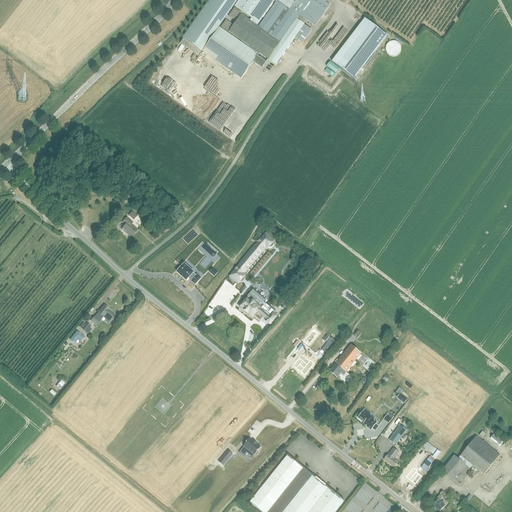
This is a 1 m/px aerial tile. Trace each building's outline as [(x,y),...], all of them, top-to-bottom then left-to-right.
[(241,44),(219,28),(238,0),(210,0),(183,39),(203,53),(207,56),(204,60),(215,67),(218,63),(241,80),(254,62),(262,68),(268,60),(276,66),(295,38),(302,43),(312,31),(304,25),(307,22),(316,27),(330,6),(320,0),(296,0),(294,3),(290,0),(241,0),(236,7),(252,19),(250,21),(241,15),(229,33),(242,42),(241,44)] [(365,19),(332,62),(353,79),(387,35),(365,19)] [(386,53),(388,55),(391,56),(393,57),(396,57),(398,56),(400,54),(401,52),(401,49),(401,46),(400,44),(397,42),(395,41),(392,41),(389,42),(387,44),(385,47),(385,50),(386,53)] [(129,216),(134,220),(138,216),(133,211),(129,216)] [(125,226),(122,230),(125,232),(125,231),(132,237),(137,231),(131,225),(132,223),(127,218),(122,223),(125,226)] [(255,245),(229,277),(237,284),(245,275),(243,273),(264,247),(267,250),(269,248),(272,247),(274,245),(274,242),(275,240),(273,239),(266,232),(261,238),(260,237),(258,235),(254,240),(257,243),(256,245),(255,245)] [(196,244),(192,248),(204,258),(208,254),(196,244)] [(202,248),(209,254),(213,251),(206,244),(202,248)] [(177,262),(170,270),(179,278),(181,276),(184,278),(183,278),(187,281),(193,275),(189,271),(188,273),(186,271),(186,270),(177,262)] [(74,289),(69,285),(64,291),(65,291),(58,299),(63,302),(59,307),(56,305),(48,314),(52,316),(58,309),(59,310),(67,301),(72,306),(77,301),(78,301),(79,299),(83,302),(85,300),(87,298),(87,297),(83,293),(84,293),(81,291),(80,292),(75,288),(74,289)] [(251,294),(240,307),(244,310),(248,314),(252,317),(254,315),(260,321),(263,317),(267,320),(265,321),(271,326),(277,317),(273,313),(275,310),(266,303),(265,305),(264,304),(265,303),(261,300),(261,301),(260,300),(260,301),(256,298),(256,297),(255,297),(256,296),(254,294),(253,293),(252,294),(251,294)] [(95,317),(91,322),(97,327),(101,322),(104,318),(110,323),(112,320),(115,316),(109,311),(110,310),(105,306),(98,313),(98,314),(95,317)] [(87,323),(82,329),(86,332),(91,326),(87,323)] [(276,330),(268,339),(273,343),(274,342),(276,344),(272,349),(283,357),(290,348),(285,344),(288,341),(282,336),(280,340),(277,338),(280,334),(276,330)] [(77,332),(70,340),(75,344),(78,340),(81,341),(84,337),(77,332)] [(305,335),(298,345),(301,347),(308,337),(305,335)] [(313,343),(310,346),(323,357),(326,353),(313,343)] [(361,355),(351,346),(330,372),(337,378),(343,370),(346,372),(361,355)] [(292,352),(287,358),(291,361),(288,365),(299,374),(308,362),(303,358),(301,360),(292,352)] [(363,369),(360,373),(368,379),(371,376),(363,369)] [(61,380),(56,386),(60,389),(65,383),(61,380)] [(399,395),(397,398),(401,401),(404,404),(407,400),(404,397),(400,394),(399,395)] [(376,424),(377,423),(373,420),(374,419),(370,415),(369,416),(362,411),(358,418),(364,423),(363,424),(371,430),(371,429),(372,429),(374,431),(378,426),(376,424)] [(407,431),(400,426),(389,440),(396,445),(407,431)] [(454,456),(442,472),(458,485),(470,469),(473,466),(484,475),(500,456),(476,437),(458,459),(454,456)] [(494,437),(490,442),(496,447),(500,443),(494,437)] [(244,447),(239,453),(244,457),(247,453),(248,452),(254,456),(254,455),(255,456),(255,455),(256,455),(259,452),(258,452),(261,448),(257,444),(254,442),(250,439),(243,446),(244,447)] [(394,459),(397,455),(399,452),(394,449),(389,455),(388,455),(384,460),(394,468),(398,462),(394,459)] [(228,450),(219,462),(223,466),(233,454),(228,450)] [(420,450),(412,460),(418,464),(425,455),(420,450)] [(261,511),(335,511),(343,502),(291,460),(292,459),(288,456),(250,502),(261,511)] [(414,467),(406,477),(416,484),(422,476),(416,472),(417,470),(414,467)] [(504,484),(508,479),(502,475),(495,485),(497,487),(501,481),(504,484)] [(439,511),(440,511),(445,506),(439,502),(442,498),(440,496),(436,499),(438,500),(433,506),(439,511)]
